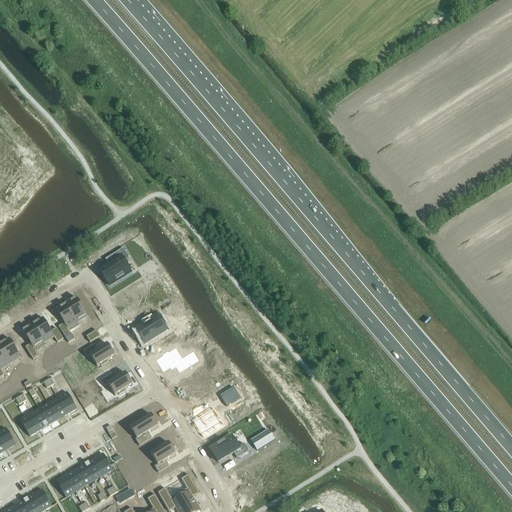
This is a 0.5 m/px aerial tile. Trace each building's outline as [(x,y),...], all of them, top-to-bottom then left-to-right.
[(109,269),(102,273),(110,286),(131,273),(125,262),(129,259),(123,249),(108,259),(113,266),(109,268),(109,269)] [(134,295),(120,303),(128,316),(148,304),(142,293),(148,290),(142,281),(130,289),(134,295)] [(77,298),(66,305),(78,323),(88,317),(77,298)] [(66,305),(56,311),(64,324),(59,327),(65,338),(71,335),(68,329),(78,323),(66,305)] [(43,319),(33,325),(45,344),(54,338),(57,343),(63,339),(57,329),(51,332),(43,319)] [(145,327),(137,332),(145,344),(166,331),(158,319),(151,323),(151,322),(144,326),(145,327)] [(33,325),(23,332),(31,345),(26,348),(33,360),(39,357),(36,352),(46,346),(45,344),(33,325)] [(97,331),(86,337),(90,343),(100,337),(97,331)] [(10,340),(0,345),(0,346),(11,364),(21,358),(10,340)] [(94,346),(84,352),(87,358),(90,356),(97,367),(100,365),(101,367),(109,363),(108,361),(115,356),(108,345),(98,351),(94,346)] [(0,346),(0,378),(4,376),(1,371),(11,364),(0,346)] [(162,356),(155,361),(163,373),(170,369),(171,371),(176,368),(179,374),(199,362),(193,352),(182,358),(176,348),(169,353),(168,352),(162,355),(162,356)] [(212,356),(210,351),(202,355),(205,360),(212,356)] [(112,375),(101,381),(105,387),(108,385),(115,396),(118,394),(119,396),(126,392),(125,390),(133,385),(126,374),(115,380),(112,375)] [(183,390),(176,394),(183,406),(203,394),(197,385),(202,382),(197,374),(185,381),(187,385),(182,389),(183,390)] [(67,394),(58,399),(67,416),(77,410),(67,394)] [(58,399),(48,405),(58,421),(67,416),(58,399)] [(48,405),(39,410),(49,427),(58,421),(48,405)] [(39,410),(30,416),(39,432),(49,427),(39,410)] [(214,410),(194,423),(203,439),(224,426),(214,410)] [(30,416),(20,421),(30,438),(39,432),(30,416)] [(138,424),(130,429),(137,440),(135,440),(139,446),(151,439),(148,434),(159,427),(152,416),(145,420),(143,418),(136,422),(138,424)] [(6,429),(0,433),(0,441),(6,452),(16,446),(6,429)] [(268,431),(251,442),(257,451),(274,441),(268,431)] [(231,436),(210,449),(219,463),(234,454),(237,459),(249,452),(244,444),(238,448),(231,436)] [(154,453),(151,454),(158,466),(155,468),(158,473),(169,467),(165,461),(176,455),(169,444),(161,448),(160,447),(153,451),(154,453)] [(103,455),(94,461),(104,477),(113,471),(103,455)] [(94,461),(85,466),(94,482),(104,477),(94,461)] [(243,480),(233,486),(241,499),(249,494),(250,495),(256,491),(256,490),(262,485),(255,473),(254,473),(248,464),(237,471),(243,480)] [(85,466),(75,472),(85,488),(94,482),(85,466)] [(75,472),(66,477),(76,493),(85,488),(75,472)] [(187,490),(179,494),(189,511),(199,511),(201,511),(193,498),(200,494),(189,476),(181,480),(187,490)] [(66,477),(56,483),(66,499),(76,493),(66,477)] [(165,489),(158,494),(168,511),(169,511),(176,509),(177,511),(189,511),(179,494),(171,499),(165,489)] [(42,491),(33,497),(41,511),(44,511),(52,508),(42,491)] [(153,510),(149,511),(164,511),(155,495),(148,500),(153,510)] [(41,511),(33,497),(23,502),(29,511),(41,511)] [(29,511),(23,502),(14,508),(16,511),(29,511)]
